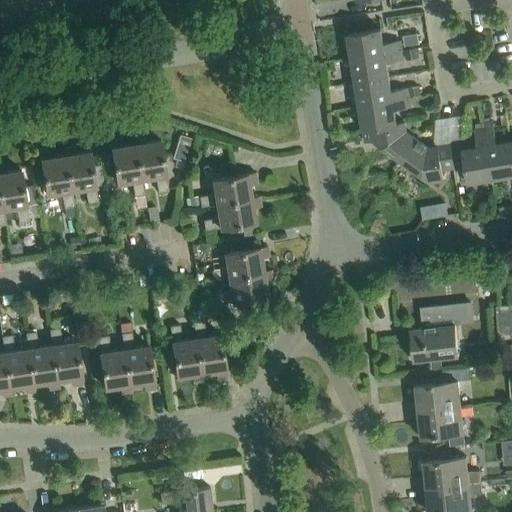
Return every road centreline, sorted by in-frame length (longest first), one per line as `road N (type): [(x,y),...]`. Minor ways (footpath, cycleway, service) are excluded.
road 1 (residential): [(0,83),(301,35)]
road 2 (residential): [(0,439),(104,441),(251,414)]
road 3 (residential): [(301,35),(334,255)]
road 4 (residential): [(380,511),(363,419),(300,322)]
road 5 (residential): [(334,255),(511,227)]
road 6 (residential): [(511,85),(446,95),(434,6)]
